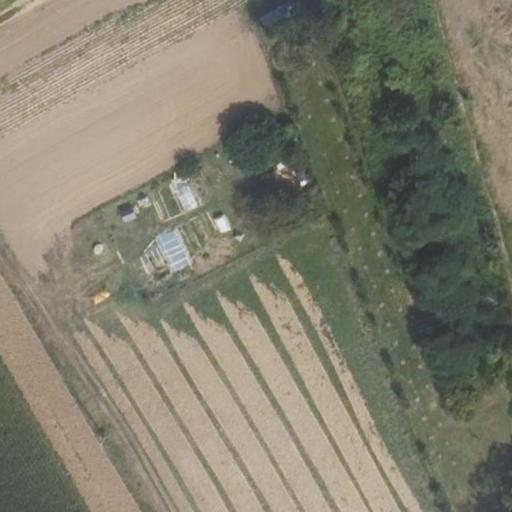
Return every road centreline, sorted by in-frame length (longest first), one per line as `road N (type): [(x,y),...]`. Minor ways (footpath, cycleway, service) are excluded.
road 1 (track): [(420,0),(511,303)]
road 2 (track): [(0,251),(155,511)]
